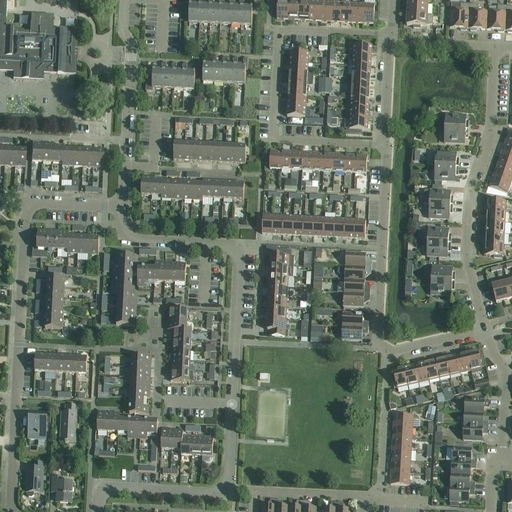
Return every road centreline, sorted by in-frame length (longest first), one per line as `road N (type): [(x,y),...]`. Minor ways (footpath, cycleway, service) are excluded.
road 1 (residential): [(10,511),(25,201),(122,206)]
road 2 (residential): [(221,488),(238,245),(129,239),(122,206)]
road 3 (residential): [(390,34),(278,29),(276,57),(272,139),(383,144)]
road 4 (residential): [(486,329),(465,255),(471,188),(492,129),(493,46)]
road 5 (residential): [(387,352),(376,345),(383,144)]
road 6 (residential): [(380,500),(387,352)]
road 7 (residential): [(126,140),(131,43),(122,31),(124,0)]
road 8 (residential): [(97,511),(105,489),(221,488)]
road 9 (residential): [(486,329),(505,386),(503,463)]
